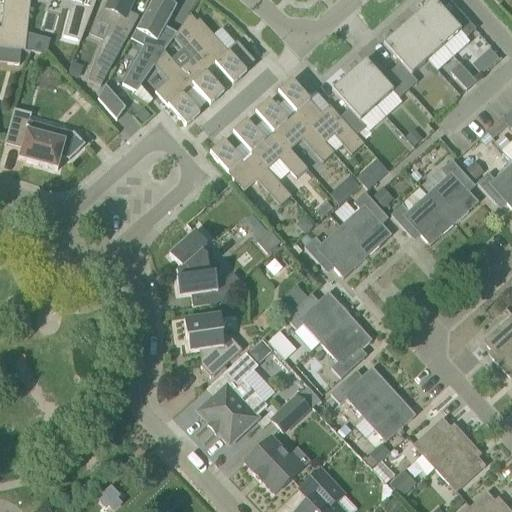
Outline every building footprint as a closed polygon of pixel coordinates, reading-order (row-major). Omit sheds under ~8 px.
[(29,0),(3,0),(1,30),(0,30),(0,49),(24,52),(24,51),(26,33),(29,0)] [(63,0),(74,3),(72,11),(70,11),(63,39),(79,43),(78,44),(80,44),(96,0),(63,0)] [(104,6),(98,18),(101,20),(99,24),(108,28),(102,43),(87,83),(100,88),(133,28),(138,19),(133,16),(128,13),(134,0),(109,0),(107,7),(104,6)] [(176,7),(170,4),(167,2),(167,0),(152,0),(130,42),(143,49),(122,87),(135,94),(154,68),(163,53),(173,40),(172,39),(171,41),(161,34),(164,29),(176,7)] [(432,2),(416,17),(443,48),(460,33),(465,40),(475,31),(458,13),(449,21),(432,2)] [(244,73),(254,63),(236,44),(235,45),(226,53),(213,38),(199,22),(196,24),(189,16),(181,29),(219,71),(219,72),(232,87),(240,79),(246,75),(244,73)] [(427,63),(443,48),(416,17),(399,32),(427,63)] [(218,100),(223,95),(221,93),(210,80),(219,72),(219,71),(181,29),(176,35),(173,40),(182,51),(192,61),(180,72),(179,72),(194,89),(193,89),(209,107),(218,100)] [(399,65),(390,73),(407,92),(417,84),(411,77),(427,63),(399,32),(383,46),(399,65)] [(26,33),(24,51),(38,53),(42,37),(26,33)] [(20,52),(8,51),(7,65),(19,67),(20,52)] [(480,58),(489,69),(498,61),(489,51),(480,58)] [(167,83),(155,94),(185,129),(193,121),(199,116),(197,114),(183,98),(193,89),(194,89),(179,72),(180,72),(171,61),(163,53),(154,68),(167,83)] [(390,73),(382,81),(365,62),(348,77),(376,108),(392,94),(398,101),(407,92),(390,73)] [(83,68),(72,64),(68,77),(78,81),(83,68)] [(466,92),(475,84),(459,66),(449,74),(466,92)] [(356,138),(365,130),(359,123),(376,108),(348,77),(331,92),(348,111),(339,120),(356,138)] [(339,120),(329,108),(320,116),(306,99),(293,84),(291,82),(285,87),(277,95),(294,114),(295,114),(324,146),(333,138),(339,144),(351,157),(363,146),(356,138),(339,120)] [(100,104),(108,90),(105,87),(97,101),(100,104)] [(387,99),(366,118),(375,129),(397,110),(387,99)] [(289,153),(289,152),(301,142),(311,153),(322,165),(333,156),(324,146),(295,114),(294,114),(285,122),(270,105),(268,103),(263,107),(254,115),(272,135),(273,135),(289,153)] [(17,161),(31,165),(57,172),(61,159),(70,161),(85,146),(73,134),(72,135),(64,140),(46,136),(40,125),(30,123),(31,116),(14,111),(4,146),(20,150),(20,153),(17,161)] [(511,112),(503,120),(508,126),(511,130),(511,112)] [(503,120),(487,135),(492,141),(508,126),(503,120)] [(245,123),(240,128),(232,135),(252,158),(252,157),(266,173),(267,172),(278,162),(296,181),(307,172),(289,152),(289,153),(273,135),(272,135),(263,143),(247,125),(245,123)] [(424,141),(415,131),(406,139),(415,149),(424,141)] [(487,135),(479,141),(485,148),(492,141),(487,135)] [(502,137),(494,144),(502,153),(510,145),(502,137)] [(252,157),(252,158),(243,166),(225,145),(223,143),(217,148),(209,155),(243,193),(256,182),(279,209),(290,199),(267,172),(266,173),(252,157)] [(379,182),(388,174),(376,162),(367,170),(379,182)] [(426,196),(454,227),(478,205),(465,190),(471,185),(451,163),(440,173),(445,179),(426,196)] [(466,172),(475,181),(483,174),(474,164),(466,172)] [(511,212),(511,164),(493,182),(487,175),(476,185),(496,208),(503,202),(511,212)] [(350,178),(340,187),(349,196),(358,187),(350,178)] [(373,198),(383,210),(393,201),(383,190),(373,198)] [(391,237),(378,223),(384,217),(364,195),(353,205),(359,212),(340,230),(367,259),(391,237)] [(410,240),(417,234),(430,248),(454,227),(426,196),(407,214),(402,207),(390,218),(410,240)] [(296,226),(304,236),(314,228),(305,218),(296,226)] [(343,281),(367,259),(340,230),(321,247),(315,240),(303,250),(324,272),(330,267),(343,281)] [(280,245),(269,232),(256,244),(267,257),(280,245)] [(205,250),(206,249),(194,235),(169,257),(180,270),(176,273),(178,281),(176,281),(179,299),(191,298),(192,310),(216,306),(240,285),(232,275),(219,287),(216,287),(215,276),(213,276),(211,255),(205,250)] [(285,321),(295,332),(301,326),(321,348),(351,320),(328,294),(313,307),(307,300),(285,321)] [(490,359),(500,371),(511,359),(511,317),(482,344),(493,356),(490,359)] [(220,331),(219,318),(184,323),(186,341),(187,340),(189,354),(204,352),(205,364),(200,369),(211,380),(241,353),(220,331)] [(321,348),(336,365),(330,370),(340,382),(362,361),(357,356),(371,343),(351,320),(321,348)] [(279,334),(268,345),(277,355),(288,344),(279,334)] [(257,367),(271,353),(261,342),(247,356),(257,367)] [(227,390),(226,389),(199,414),(229,446),(256,421),(255,420),(267,409),(242,382),(255,369),(244,357),(224,376),(232,385),(227,390)] [(510,382),(511,380),(511,359),(500,371),(510,382)] [(330,397),(340,408),(346,402),(363,421),(393,394),(371,370),(357,383),(352,377),(330,397)] [(307,389),(297,399),(309,411),(309,412),(319,402),(307,389)] [(415,418),(393,394),(363,421),(383,443),(385,445),(415,418)] [(283,436),(309,411),(297,399),(271,423),(283,436)] [(457,430),(453,433),(450,430),(442,421),(412,448),(421,458),(414,465),(426,478),(434,471),(467,441),(457,430)] [(288,459),(270,440),(244,464),(255,476),(253,477),(261,486),(262,484),(274,497),(305,468),(292,455),(288,459)] [(477,453),(467,441),(434,471),(455,495),(485,469),(474,456),(477,453)] [(389,455),(381,446),(375,450),(368,457),(369,457),(364,462),(371,470),(376,465),(377,466),(389,455)] [(344,498),(319,471),(299,490),(309,502),(299,511),(337,511),(333,507),(344,498)] [(415,486),(403,473),(388,487),(400,500),(415,486)] [(106,509),(118,498),(110,490),(99,502),(106,509)] [(508,511),(501,503),(497,507),(486,494),(466,511),(508,511)] [(383,511),(398,511),(402,508),(392,501),(383,511)]
